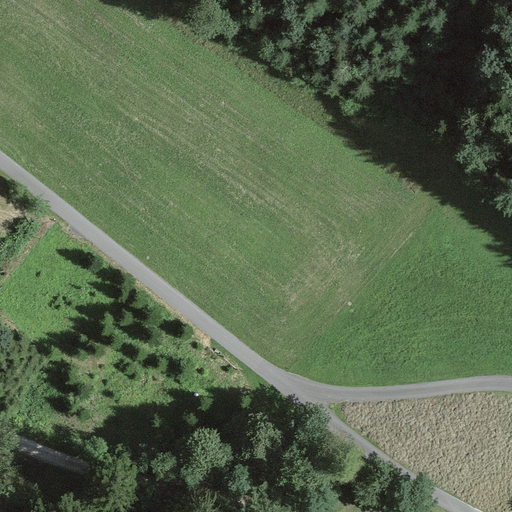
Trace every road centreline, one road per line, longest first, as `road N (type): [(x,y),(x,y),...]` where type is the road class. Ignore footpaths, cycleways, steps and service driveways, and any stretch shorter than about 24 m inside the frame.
road 1 (track): [(469,511),(285,388),(0,160)]
road 2 (track): [(0,437),(89,469),(276,511)]
road 3 (track): [(285,388),(375,393),(511,385)]
